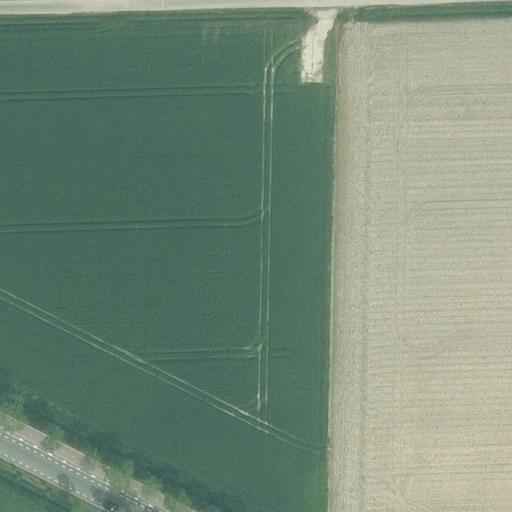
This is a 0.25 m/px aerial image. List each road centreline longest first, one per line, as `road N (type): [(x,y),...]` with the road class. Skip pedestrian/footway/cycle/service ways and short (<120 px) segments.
road 1 (unclassified): [(0,6),(235,0)]
road 2 (secondary): [(132,511),(0,444)]
